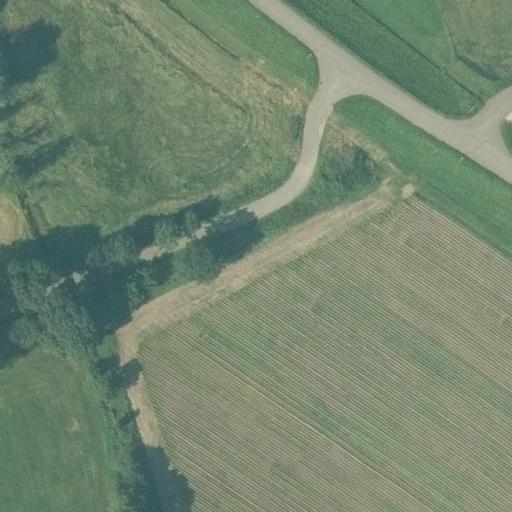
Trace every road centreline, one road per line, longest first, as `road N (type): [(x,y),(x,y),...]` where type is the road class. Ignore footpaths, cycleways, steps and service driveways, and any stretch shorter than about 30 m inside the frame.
road 1 (unclassified): [(0,308),(280,198),(307,165),(315,112),(345,64)]
road 2 (unclassified): [(464,146),(345,64)]
